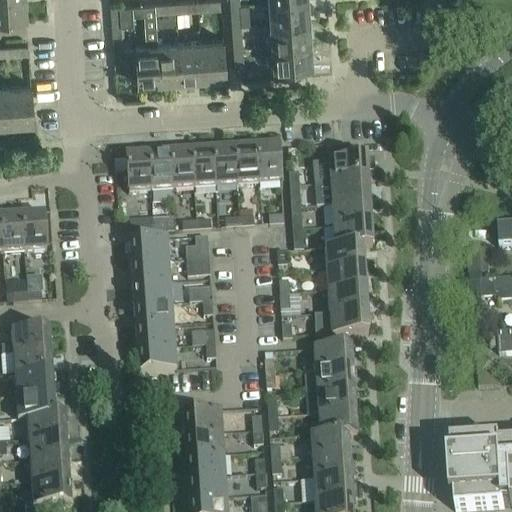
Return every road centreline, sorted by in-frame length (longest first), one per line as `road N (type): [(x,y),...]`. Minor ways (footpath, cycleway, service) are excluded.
road 1 (residential): [(99,313),(110,394),(129,407),(229,405),(227,355),(246,352),(239,235)]
road 2 (residential): [(76,125),(361,105),(444,118)]
road 3 (unclassified): [(423,414),(432,261)]
road 4 (unclassified): [(444,118),(424,218),(432,261)]
road 5 (residential): [(78,179),(86,179),(99,313)]
road 6 (unclassified): [(432,261),(455,177),(479,129)]
road 7 (residential): [(76,125),(66,0)]
